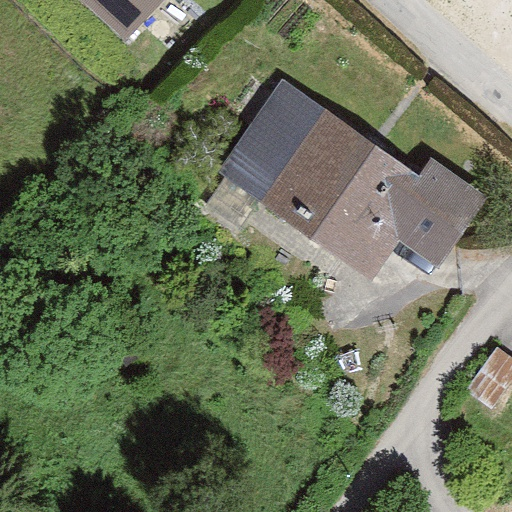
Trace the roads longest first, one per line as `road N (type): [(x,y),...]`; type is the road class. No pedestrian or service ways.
road 1 (unclassified): [(511,295),(350,511)]
road 2 (residential): [(511,93),(401,0)]
